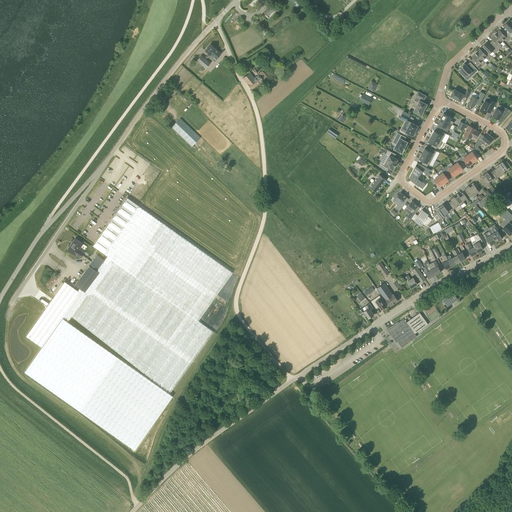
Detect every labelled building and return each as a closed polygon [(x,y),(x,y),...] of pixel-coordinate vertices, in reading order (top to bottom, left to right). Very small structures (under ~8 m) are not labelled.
[(270,5),(264,11),(268,15),(274,9),(270,5)] [(497,31),(494,33),(503,41),(505,39),(508,41),(511,37),(505,31),(503,33),(499,29),(497,32),(497,31)] [(494,41),(492,43),(499,50),(502,47),(500,43),(503,41),(494,33),(493,36),(491,38),(494,41)] [(484,48),(486,50),(490,54),(492,52),(495,53),(499,50),(492,43),(490,45),(487,42),(482,46),(484,48)] [(216,59),(220,54),(215,49),(216,49),(211,44),(205,51),(210,55),(208,56),(211,59),(213,56),(216,59)] [(423,65),(420,70),(427,74),(429,70),(432,72),(435,69),(437,65),(439,61),(432,57),(435,50),(431,48),(427,57),(430,59),(426,67),(423,65)] [(484,52),(482,50),(480,48),(478,50),(475,52),(483,60),(486,58),(489,60),(492,56),(490,54),(486,50),(484,52)] [(475,52),(473,54),(474,55),(472,57),(475,60),(473,62),(479,69),(483,65),(481,62),(483,60),(475,52)] [(201,55),(196,60),(202,65),(206,60),(201,55)] [(465,63),(460,68),(460,69),(458,70),(464,76),(466,75),(467,76),(469,75),(471,77),(478,70),(470,62),(468,65),(469,66),(468,66),(465,63)] [(249,73),(242,78),(251,89),(263,80),(264,81),(268,78),(262,71),(258,74),(259,75),(254,78),(249,73)] [(511,81),(510,80),(508,85),(504,83),(501,81),(500,84),(502,86),(503,86),(508,89),(509,86),(511,87),(511,88),(511,92),(511,81)] [(374,92),(377,86),(375,86),(376,84),(372,82),(368,89),(374,92)] [(467,99),(471,90),(468,88),(463,97),(467,99)] [(452,91),(450,94),(451,95),(451,96),(460,101),(464,94),(461,92),(461,90),(458,89),(457,90),(454,89),(453,92),(452,91)] [(418,91),(415,96),(416,97),(420,99),(424,100),(424,101),(427,96),(418,91)] [(472,95),(467,104),(474,107),(476,104),(479,105),(485,94),(480,91),(477,98),(472,95)] [(363,94),(360,100),(369,104),(372,98),(363,94)] [(488,101),(485,100),(480,110),(481,111),(480,112),(485,114),(485,113),(486,114),(487,111),(491,113),(496,103),(491,99),(490,101),(488,101)] [(420,100),(414,111),(418,113),(417,114),(420,116),(421,115),(427,104),(423,102),(420,100)] [(499,119),(500,119),(502,114),(506,116),(511,110),(505,107),(503,110),(497,107),(493,116),(497,118),(499,119)] [(402,113),(400,118),(405,121),(407,122),(408,120),(409,117),(402,113)] [(454,122),(450,120),(452,117),(444,113),(441,118),(451,124),(452,124),(454,122)] [(192,146),(200,137),(180,118),(172,127),(192,146)] [(439,124),(438,127),(447,132),(451,124),(441,118),(438,124),(439,124)] [(405,121),(400,130),(405,133),(406,132),(408,133),(412,135),(413,136),(413,135),(415,132),(416,130),(418,126),(418,127),(418,126),(412,122),(411,122),(410,121),(408,120),(407,122),(405,121)] [(460,121),(457,127),(463,130),(466,124),(460,121)] [(469,125),(464,134),(470,137),(471,138),(472,136),(476,138),(479,132),(475,130),(476,129),(469,125)] [(440,130),(438,133),(434,131),(431,136),(442,141),(446,133),(440,130)] [(397,133),(394,140),(398,142),(396,146),(395,149),(397,150),(396,151),(400,152),(402,153),(404,149),(405,149),(406,146),(406,145),(408,142),(404,140),(406,137),(397,133)] [(481,134),(476,145),(479,146),(484,143),(483,142),(484,141),(489,144),(492,140),(494,140),(494,138),(493,136),(491,136),(487,133),(485,136),(481,134)] [(442,142),(442,141),(431,136),(429,141),(433,143),(431,146),(436,149),(438,146),(439,147),(442,142)] [(430,148),(429,150),(425,148),(422,154),(432,159),(436,151),(430,148)] [(382,161),(379,166),(387,171),(389,168),(393,170),(395,166),(395,167),(397,163),(396,163),(398,159),(395,157),(396,154),(388,150),(385,155),(389,157),(385,163),(382,161)] [(472,152),(468,155),(473,162),(478,159),(472,152)] [(422,154),(419,159),(423,161),(422,164),(427,167),(429,164),(432,159),(422,154)] [(462,156),(459,158),(463,163),(466,161),(469,166),(473,162),(468,155),(464,158),(462,156)] [(456,160),(458,162),(453,165),(459,173),(463,170),(460,165),(463,163),(459,158),(456,160)] [(505,173),(506,174),(510,171),(509,170),(510,169),(506,163),(504,164),(503,161),(499,164),(505,173)] [(410,177),(410,178),(410,179),(411,180),(418,186),(422,182),(417,178),(422,171),(426,174),(431,170),(419,164),(410,176),(410,177)] [(496,171),(494,173),(498,178),(501,175),(501,176),(505,173),(499,164),(495,167),(497,169),(495,170),(496,171)] [(151,185),(160,172),(150,165),(141,178),(151,185)] [(445,169),(448,174),(451,172),(454,176),(459,173),(453,165),(449,169),(447,167),(445,169)] [(439,176),(444,183),(449,180),(445,176),(448,174),(445,169),(442,171),(443,173),(439,176)] [(488,172),(484,175),(490,184),(494,181),(498,178),(494,173),(491,174),(491,173),(489,174),(488,172)] [(386,180),(379,174),(370,187),(377,192),(386,180)] [(490,184),(484,175),(480,178),(482,180),(481,181),(485,187),(486,186),(490,184)] [(439,176),(434,179),(433,177),(430,179),(434,184),(436,182),(439,186),(439,187),(444,183),(439,176)] [(140,200),(149,187),(139,181),(131,193),(140,200)] [(469,186),(475,194),(479,192),(479,191),(480,190),(476,184),(475,185),(473,183),(469,186)] [(475,194),(469,186),(465,188),(467,191),(466,191),(470,198),(471,197),(472,197),(475,194)] [(361,193),(356,197),(364,204),(368,200),(363,195),(365,193),(361,188),(359,190),(361,193)] [(404,200),(406,197),(401,192),(398,195),(397,195),(394,198),(400,202),(395,208),(399,211),(406,202),(404,200)] [(458,194),(454,196),(461,205),(464,202),(468,199),(464,194),(462,196),(461,195),(460,196),(458,194)] [(510,200),(504,195),(498,201),(500,202),(503,205),(507,210),(510,207),(507,203),(510,200)] [(461,205),(454,196),(451,199),(452,201),(451,202),(452,203),(449,205),(453,210),(457,207),(457,208),(461,205)] [(350,199),(348,201),(352,205),(354,203),(360,209),(364,204),(356,197),(352,201),(350,199)] [(127,198),(93,246),(104,253),(138,205),(127,198)] [(348,205),(344,210),(351,217),(356,213),(350,208),(352,205),(348,201),(346,203),(348,205)] [(415,209),(418,205),(412,201),(406,208),(411,211),(406,217),(410,220),(417,211),(415,209)] [(451,212),(453,210),(449,205),(447,207),(446,205),(445,206),(443,204),(440,207),(446,216),(450,213),(449,213),(451,212)] [(82,291),(69,309),(66,312),(166,391),(170,394),(214,332),(197,320),(232,272),(138,205),(104,253),(108,256),(105,260),(97,271),(99,273),(84,292),(82,291)] [(438,213),(435,215),(435,216),(440,223),(444,220),(442,218),(444,217),(446,216),(440,207),(438,208),(436,210),(437,211),(437,212),(438,213)] [(422,209),(413,220),(420,225),(422,221),(427,225),(432,218),(427,215),(428,213),(422,209)] [(338,212),(336,214),(340,218),(342,216),(347,221),(351,217),(344,210),(340,214),(338,212)] [(388,217),(384,221),(391,227),(394,224),(388,217)] [(384,221),(381,224),(387,231),(391,227),(384,221)] [(430,226),(434,233),(443,228),(439,221),(430,226)] [(509,234),(511,232),(511,224),(509,222),(503,228),(509,234)] [(381,224),(377,228),(384,234),(387,231),(381,224)] [(501,233),(496,227),(490,231),(492,234),(496,242),(502,238),(500,234),(501,233)] [(377,228),(374,232),(380,238),(384,234),(377,228)] [(374,232),(370,235),(376,242),(380,238),(374,232)] [(486,233),(483,234),(487,241),(488,241),(491,245),(496,242),(492,234),(489,236),(486,233)] [(474,247),(477,252),(483,249),(480,242),(482,241),(480,236),(478,234),(474,236),(476,240),(472,242),(474,247)] [(72,244),(68,250),(80,258),(83,252),(79,249),(83,244),(75,238),(73,242),(73,243),(72,244)] [(371,240),(367,244),(374,251),(378,247),(371,240)] [(465,245),(471,256),(477,252),(474,247),(472,248),(469,243),(465,245)] [(367,244),(363,249),(369,256),(374,251),(367,244)] [(455,250),(461,261),(466,258),(463,252),(460,253),(458,248),(455,250)] [(363,249),(358,253),(365,260),(369,256),(363,249)] [(455,256),(453,257),(456,264),(461,261),(455,250),(452,251),(455,256)] [(358,253),(354,257),(361,264),(365,260),(358,253)] [(97,271),(105,260),(97,255),(75,285),(79,288),(77,290),(64,281),(53,298),(69,309),(82,291),(84,292),(99,273),(97,271)] [(451,266),(446,257),(445,255),(443,256),(442,256),(445,262),(443,263),(446,269),(451,266)] [(447,257),(446,257),(451,266),(456,264),(453,257),(452,258),(451,257),(450,255),(447,257)] [(352,259),(348,262),(354,269),(358,265),(352,259)] [(419,268),(422,266),(418,260),(414,263),(417,266),(419,268)] [(432,269),(435,275),(441,272),(436,261),(432,263),(434,268),(432,269)] [(348,262),(345,266),(351,272),(354,269),(348,262)] [(345,266),(341,269),(347,276),(351,272),(345,266)] [(426,278),(419,268),(417,266),(412,269),(421,282),(426,278)] [(426,266),(423,267),(429,278),(435,275),(432,269),(429,271),(426,266)] [(389,274),(384,267),(381,270),(386,276),(389,274)] [(341,269),(337,272),(343,279),(347,276),(341,269)] [(337,272),(334,276),(340,282),(343,279),(337,272)] [(407,281),(411,288),(418,284),(413,277),(410,279),(408,275),(405,277),(407,281)] [(332,282),(328,286),(340,298),(342,296),(336,290),(338,287),(332,282)] [(384,283),(377,288),(386,300),(392,295),(384,283)] [(328,286),(323,291),(329,297),(331,294),(337,301),(340,298),(328,286)] [(448,307),(458,299),(453,292),(443,300),(446,304),(448,307)] [(386,300),(390,306),(391,306),(398,301),(394,294),(392,295),(386,300)] [(379,295),(371,301),(376,309),(379,307),(381,310),(387,306),(379,295)] [(365,306),(360,310),(365,316),(367,315),(369,318),(372,316),(373,315),(374,315),(371,310),(374,308),(370,303),(365,306)] [(357,313),(352,316),(356,323),(361,320),(358,315),(360,313),(358,309),(355,311),(357,313)] [(420,313),(417,315),(407,322),(404,319),(398,323),(398,322),(397,323),(395,324),(387,330),(391,334),(392,333),(393,335),(396,339),(400,345),(404,342),(408,339),(407,338),(409,337),(409,338),(415,334),(420,330),(420,329),(421,328),(422,329),(425,326),(428,324),(424,318),(420,313)] [(345,318),(343,319),(345,323),(348,321),(351,326),(356,323),(352,316),(347,320),(345,318)] [(42,347),(25,370),(133,449),(171,397),(63,318),(42,347)] [(192,407),(187,413),(191,416),(196,410),(192,407)]
